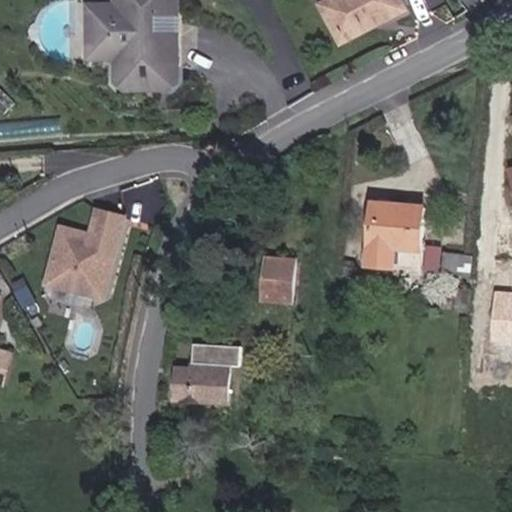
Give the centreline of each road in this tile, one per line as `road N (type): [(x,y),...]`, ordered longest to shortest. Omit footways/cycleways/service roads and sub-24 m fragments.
road 1 (residential): [(232,167),(176,238),(154,362),(150,511)]
road 2 (residential): [(511,26),(232,167)]
road 3 (residential): [(0,226),(71,182),(151,161),(232,167)]
